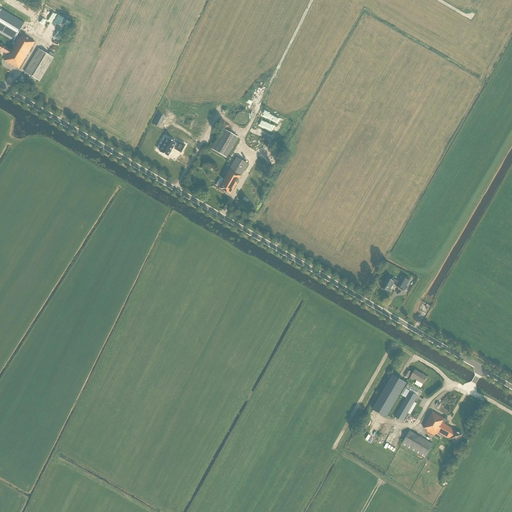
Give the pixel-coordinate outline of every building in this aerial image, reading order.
[(41,31),(55,9),(48,5),(34,26),(41,31)] [(0,43),(0,51),(1,52),(2,51),(8,55),(4,61),(14,67),(14,66),(19,69),(35,42),(19,33),(24,23),(1,10),(0,11),(0,33),(15,42),(10,51),(4,47),(5,47),(0,43)] [(54,58),(38,49),(24,72),(39,82),(54,58)] [(253,125),(273,133),(277,125),(257,116),(253,125)] [(153,124),(159,127),(162,121),(156,118),(153,124)] [(224,129),(212,149),(226,158),(237,138),(224,129)] [(181,153),(185,146),(179,142),(179,143),(177,142),(177,141),(170,136),(161,150),(169,155),(173,148),(175,149),(181,153)] [(236,158),(218,188),(230,195),(248,165),(236,158)] [(259,158),(238,193),(252,202),(273,166),(259,158)] [(394,282),(387,277),(381,287),(388,292),(390,289),(391,289),(393,284),(396,286),(396,287),(400,289),(405,282),(400,279),(398,282),(395,280),(394,282)] [(427,377),(415,370),(411,377),(423,384),(427,377)] [(406,383),(393,375),(372,410),(386,418),(406,383)] [(402,422),(417,396),(410,392),(395,418),(402,422)] [(432,412),(424,427),(428,430),(427,431),(435,436),(437,432),(449,438),(451,439),(457,443),(462,435),(455,431),(455,432),(453,431),(454,429),(446,425),(448,421),(432,412)] [(433,444),(410,431),(402,445),(425,458),(433,444)]
